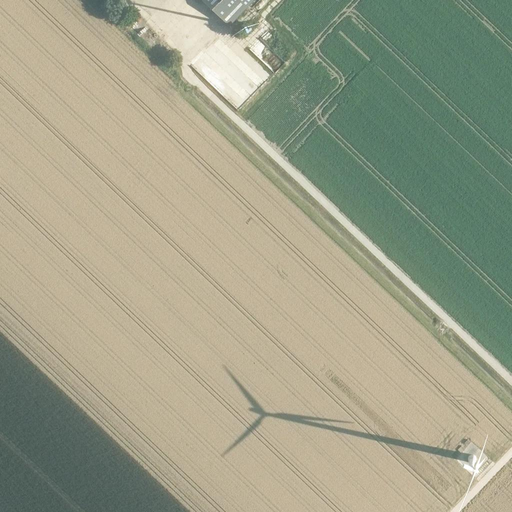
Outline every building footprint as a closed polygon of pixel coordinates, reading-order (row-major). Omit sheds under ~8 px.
[(202,0),(229,26),(253,0),(202,0)] [(280,0),(267,17),(277,25),(287,12),(281,7),(286,0),(291,0),(294,2),(295,0),(280,0)] [(253,52),(275,71),(283,61),(258,39),(254,42),(259,46),(253,52)] [(244,51),(237,59),(258,79),(266,71),(244,51)] [(191,63),(205,76),(213,67),(199,54),(191,63)] [(467,459),(467,460),(468,460),(468,461),(468,462),(469,462),(469,463),(470,463),(471,464),(472,464),(473,464),(473,463),(474,463),(475,463),(475,462),(476,462),(476,461),(476,460),(476,459),(476,458),(476,457),(475,457),(475,456),(474,456),(474,455),(473,455),(472,455),(471,455),(470,455),(470,456),(469,456),(468,456),(468,457),(468,458),(467,459)]
